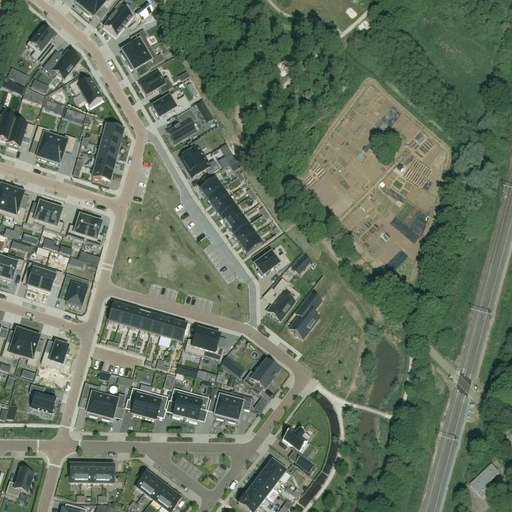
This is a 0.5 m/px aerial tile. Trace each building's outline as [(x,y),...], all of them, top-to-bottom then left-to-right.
[(78,0),(76,3),(74,5),(78,8),(77,9),(82,14),(93,0),(78,0)] [(93,0),(82,14),(88,19),(89,17),(93,20),(95,18),(102,8),(107,12),(117,1),(115,0),(93,0)] [(104,29),(103,29),(116,40),(116,39),(132,19),(133,19),(131,17),(132,15),(119,5),(111,16),(113,17),(104,29)] [(147,6),(135,17),(141,24),(153,14),(147,6)] [(33,40),(27,47),(35,54),(31,59),(41,67),(50,57),(43,52),(50,44),(53,39),(43,31),(34,41),(33,40)] [(123,56),(121,57),(126,65),(151,50),(145,41),(148,39),(144,33),(130,41),(133,46),(121,53),(123,56)] [(151,50),(126,65),(131,73),(132,72),(134,74),(146,67),(149,72),(164,63),(161,57),(156,60),(151,50)] [(54,57),(43,71),(53,78),(55,75),(64,81),(79,63),(68,53),(63,59),(60,62),(54,57)] [(159,74),(138,86),(146,99),(158,92),(161,97),(173,90),(167,80),(163,82),(159,74)] [(6,80),(2,88),(13,93),(17,85),(6,80)] [(81,81),(69,88),(75,98),(81,95),(89,109),(102,102),(98,95),(96,91),(95,91),(91,83),(84,87),(81,81)] [(173,96),(152,109),(159,121),(174,112),(176,117),(190,109),(184,99),(177,103),(173,96)] [(57,106),(55,114),(62,116),(65,109),(57,106)] [(173,131),(167,135),(174,147),(195,134),(191,127),(197,124),(190,112),(176,120),(181,127),(178,128),(177,128),(178,129),(174,131),(174,130),(173,130),(173,131)] [(0,143),(7,145),(6,147),(7,148),(15,123),(0,117),(0,143)] [(15,123),(7,148),(9,148),(8,150),(16,153),(17,151),(19,152),(23,141),(29,143),(34,129),(26,126),(26,128),(15,125),(16,123),(15,123)] [(106,128),(103,138),(121,143),(124,132),(106,128)] [(38,129),(33,143),(41,146),(37,158),(36,160),(48,164),(55,140),(48,138),(49,133),(38,129)] [(55,140),(48,164),(59,168),(64,153),(72,156),(76,141),(65,138),(63,143),(55,140)] [(103,138),(101,149),(118,154),(121,143),(103,138)] [(182,161),(181,162),(186,171),(205,159),(201,153),(206,150),(201,140),(190,146),(193,152),(181,159),(182,161)] [(101,149),(98,159),(115,164),(118,154),(101,149)] [(98,159),(95,170),(112,174),(115,164),(98,159)] [(205,159),(186,171),(190,178),(192,177),(193,180),(205,172),(209,178),(219,171),(214,163),(209,166),(205,159)] [(95,170),(92,181),(109,185),(112,174),(95,170)] [(214,181),(200,192),(207,201),(221,191),(214,181)] [(0,216),(4,218),(12,192),(11,192),(11,190),(3,187),(2,189),(1,188),(0,190),(0,216)] [(12,192),(4,218),(14,221),(13,224),(21,226),(26,212),(19,210),(23,198),(24,196),(22,195),(23,193),(14,191),(13,192),(12,192)] [(221,191),(207,201),(213,211),(228,200),(221,191)] [(228,200),(213,211),(220,220),(235,209),(228,200)] [(30,215),(26,226),(32,228),(33,226),(44,229),(43,232),(44,232),(51,209),(39,205),(36,217),(30,215)] [(51,209),(44,232),(61,237),(64,226),(59,224),(62,212),(51,209)] [(235,209),(220,220),(227,229),(241,219),(235,209)] [(70,228),(66,239),(83,245),(91,222),(79,218),(76,230),(70,228)] [(241,219),(227,229),(233,238),(248,228),(241,219)] [(91,222),(83,245),(100,250),(104,239),(98,237),(102,225),(91,222)] [(248,228),(233,238),(240,247),(255,237),(248,228)] [(255,237),(240,247),(247,257),(261,247),(255,237)] [(275,252),(255,267),(259,273),(257,274),(261,279),(275,269),(279,274),(290,266),(283,256),(279,259),(275,252)] [(100,260),(81,254),(79,262),(97,268),(100,260)] [(304,257),(292,270),(295,272),(297,269),(302,273),(311,263),(304,257)] [(8,258),(0,281),(12,284),(15,273),(21,275),(25,263),(8,258)] [(29,265),(25,276),(31,278),(27,289),(38,293),(46,270),(29,265)] [(46,270),(38,293),(50,297),(53,285),(59,287),(63,276),(46,270)] [(67,277),(62,290),(70,293),(66,305),(66,306),(81,311),(87,292),(79,290),(82,282),(67,277)] [(279,297),(267,314),(280,324),(295,304),(294,304),(283,295),(285,293),(287,292),(286,291),(288,288),(289,287),(282,281),(273,293),(279,297)] [(299,319),(289,331),(295,336),(294,337),(296,338),(297,337),(303,342),(319,321),(312,315),(321,304),(311,297),(296,317),(299,319)] [(113,307),(108,324),(119,327),(124,310),(113,307)] [(124,310),(119,327),(129,330),(134,313),(124,310)] [(134,313),(129,330),(140,333),(145,316),(134,313)] [(145,316),(140,333),(150,336),(155,319),(145,316)] [(155,319),(150,336),(160,339),(165,322),(155,319)] [(165,322),(160,339),(171,342),(176,325),(165,322)] [(176,325),(171,342),(181,345),(187,328),(176,325)] [(188,342),(184,354),(202,358),(208,335),(197,331),(194,344),(188,342)] [(6,345),(2,359),(11,362),(13,357),(20,359),(29,334),(22,332),(21,334),(17,332),(16,335),(12,346),(6,345)] [(29,334),(20,359),(28,362),(26,367),(36,370),(40,356),(35,354),(39,343),(39,340),(35,338),(36,337),(29,334)] [(208,335),(202,358),(221,364),(224,352),(216,350),(220,338),(208,335)] [(63,349),(64,348),(50,343),(50,345),(48,345),(46,350),(48,351),(43,367),(62,374),(66,362),(59,360),(63,349)] [(227,359),(221,367),(230,374),(236,366),(227,359)] [(250,374),(243,384),(252,390),(252,391),(256,386),(265,393),(273,382),(274,383),(276,381),(274,380),(279,374),(276,371),(266,363),(255,377),(250,374)] [(207,376),(205,383),(214,385),(216,378),(207,376)] [(203,384),(201,389),(207,391),(205,397),(211,398),(214,387),(203,384)] [(31,387),(29,396),(35,397),(31,410),(34,411),(33,412),(39,414),(39,412),(52,415),(56,402),(43,398),(45,391),(31,387)] [(88,387),(84,400),(90,402),(87,416),(89,416),(89,418),(97,420),(97,418),(100,419),(105,397),(98,395),(100,390),(88,387)] [(129,403),(134,405),(132,413),(131,417),(143,420),(150,395),(132,391),(129,403)] [(174,391),(170,404),(176,406),(172,419),(180,421),(180,420),(185,421),(191,396),(174,391)] [(215,391),(212,403),(218,405),(214,418),(216,419),(216,421),(223,423),(223,421),(226,422),(233,396),(215,391)] [(150,395),(143,420),(155,423),(157,419),(159,411),(164,413),(164,412),(168,400),(150,395)] [(191,396),(185,421),(189,422),(189,424),(196,426),(200,412),(205,413),(209,401),(191,396)] [(233,396),(226,422),(228,422),(228,424),(235,426),(235,424),(237,425),(241,411),(250,413),(253,401),(233,396)] [(105,397),(100,419),(102,420),(101,421),(109,423),(110,422),(112,422),(116,410),(122,411),(125,398),(119,397),(118,400),(105,397)] [(79,429),(83,416),(78,414),(74,428),(79,429)] [(123,430),(123,440),(142,439),(142,429),(123,430)] [(285,439),(283,442),(293,450),(302,457),(310,446),(307,444),(310,440),(304,435),(305,435),(299,431),(295,435),(290,432),(288,434),(284,439),(285,439)] [(175,462),(183,468),(186,463),(179,457),(175,462)] [(300,458),(295,465),(309,476),(315,469),(300,458)] [(272,463),(265,472),(279,483),(286,474),(272,463)] [(70,478),(69,485),(80,485),(81,467),(70,467),(70,478)] [(81,467),(80,485),(92,485),(92,468),(81,467)] [(492,467),(470,487),(482,501),(490,493),(485,488),(499,475),(492,467)] [(92,468),(92,485),(103,486),(103,468),(92,468)] [(103,468),(103,486),(114,486),(114,479),(114,468),(103,468)] [(9,484),(5,496),(18,500),(20,494),(27,496),(33,478),(29,476),(29,474),(21,472),(16,486),(9,484)] [(265,472),(258,480),(273,492),(279,483),(265,472)] [(140,483),(135,489),(144,496),(155,481),(146,475),(140,483)] [(258,480),(252,489),(266,500),(273,492),(258,480)] [(155,481),(144,496),(153,502),(164,488),(155,481)] [(283,486),(279,492),(290,499),(294,493),(283,486)] [(164,488),(153,502),(162,509),(172,495),(164,488)] [(245,497),(260,509),(266,500),(252,489),(245,497)] [(172,495),(162,509),(165,511),(173,511),(174,510),(175,510),(181,502),(172,495)] [(245,497),(238,506),(239,507),(239,508),(240,507),(242,509),(242,510),(245,511),(256,511),(260,509),(245,497)]
